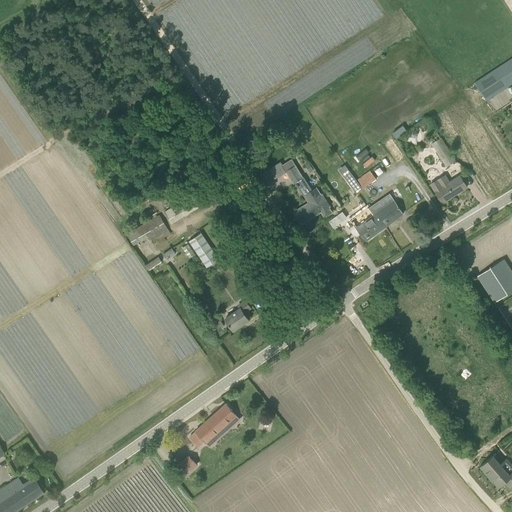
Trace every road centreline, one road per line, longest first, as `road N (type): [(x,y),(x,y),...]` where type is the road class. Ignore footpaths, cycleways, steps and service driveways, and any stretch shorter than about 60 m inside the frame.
road 1 (tertiary): [(37,511),(343,300)]
road 2 (unclassified): [(343,300),(454,467),(498,511)]
road 3 (tertiary): [(343,300),(511,196)]
road 4 (track): [(139,0),(246,156)]
road 5 (unclassified): [(246,156),(343,300)]
